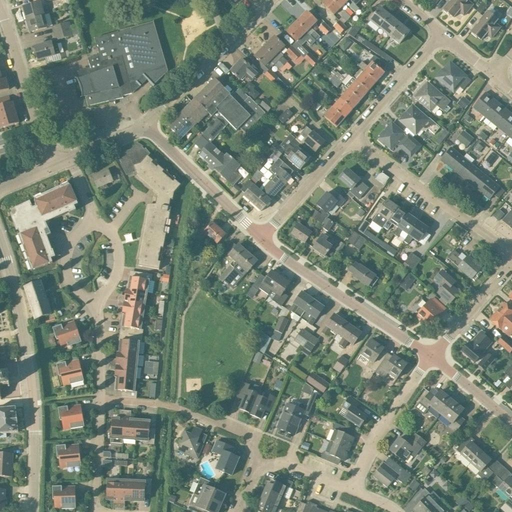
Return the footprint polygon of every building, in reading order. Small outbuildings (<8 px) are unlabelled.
[(333,0),(326,0),(322,5),(333,16),(341,8),(333,0)] [(333,0),(341,8),(349,0),(348,0),(333,0)] [(464,16),(473,5),(467,1),(468,0),(451,0),(443,10),(444,10),(443,11),(449,16),(450,15),(454,18),(459,12),(464,16)] [(27,20),(43,15),(40,2),(23,7),(27,20)] [(352,4),(349,7),(355,13),(359,10),(356,8),(352,4)] [(475,12),(480,16),(487,7),(482,4),(475,12)] [(376,33),(380,29),(390,16),(380,8),(370,21),(367,25),(376,33)] [(351,18),(344,11),(340,15),(347,22),(351,18)] [(307,12),(297,22),(307,32),(311,28),(317,22),(307,12)] [(492,39),(501,28),(495,24),(498,20),(488,12),(471,32),(472,33),(471,34),(477,39),(478,38),(481,41),(486,34),(492,39)] [(30,33),(47,29),(43,15),(27,20),(30,33)] [(389,37),(400,24),(390,16),(380,29),(389,37)] [(341,34),(347,28),(340,21),(333,27),(341,34)] [(140,87),(147,80),(154,86),(168,72),(154,22),(130,29),(130,28),(118,32),(118,33),(95,40),(102,62),(90,66),(90,68),(78,72),(80,80),(77,81),(78,81),(78,82),(79,84),(80,86),(81,87),(82,91),(82,93),(82,96),(85,95),(88,107),(109,102),(110,106),(118,104),(117,100),(123,98),(122,96),(133,94),(132,92),(139,85),(140,87)] [(310,36),(307,32),(297,22),(287,33),(296,42),(297,42),(301,46),(306,41),(311,46),(316,41),(311,36),(310,36)] [(71,29),(69,23),(52,27),(53,34),(71,29)] [(324,23),(319,29),(326,36),(332,30),(324,23)] [(400,24),(389,37),(399,45),(410,32),(400,24)] [(354,38),(360,30),(354,26),(348,34),(354,38)] [(53,34),(55,41),(73,36),(71,29),(53,34)] [(315,32),(310,36),(311,36),(316,41),(320,37),(315,32)] [(366,47),(369,43),(358,35),(355,40),(366,47)] [(265,47),(275,57),(285,68),(288,71),(292,67),(287,62),(282,57),(283,56),(279,52),(284,47),(275,37),(265,47)] [(38,59),(38,61),(55,56),(52,43),(34,48),(36,54),(35,55),(36,58),(38,59)] [(369,43),(366,47),(376,54),(379,50),(369,43)] [(298,64),(304,59),(292,46),(286,52),(295,61),(298,64)] [(285,68),(275,57),(265,47),(255,57),(260,62),(264,67),(265,67),(271,61),(280,70),(280,69),(282,72),(285,68)] [(393,59),(379,50),(376,54),(390,64),(393,59)] [(318,62),(309,53),(304,58),(313,67),(318,62)] [(382,71),(387,65),(374,56),(369,61),(372,63),(368,68),(362,62),(360,65),(351,57),(349,59),(364,72),(376,83),(385,73),(382,71)] [(353,70),(357,66),(349,59),(345,63),(353,70)] [(261,82),(255,76),(257,74),(251,69),(241,60),(231,72),(240,81),(241,80),(242,81),(246,78),(250,82),(251,81),(257,86),(261,82)] [(272,83),(273,83),(276,86),(281,81),(270,70),(269,70),(265,67),(264,67),(260,62),(256,67),(265,75),(264,75),(272,83)] [(459,87),(463,90),(471,81),(466,77),(466,78),(450,64),(444,71),(438,78),(454,92),(459,87)] [(333,77),(341,84),(345,79),(337,72),(336,73),(333,71),(330,75),(333,77)] [(368,92),(376,83),(364,72),(356,81),(368,92)] [(337,89),(341,84),(333,77),(329,82),(337,89)] [(344,87),(348,90),(361,101),(368,92),(356,81),(352,78),(344,87)] [(0,80),(0,92),(9,90),(6,79),(2,80),(0,80)] [(246,133),(256,123),(256,122),(265,114),(249,97),(240,106),(230,96),(215,80),(200,95),(202,97),(197,102),(208,113),(208,114),(210,115),(216,110),(237,131),(240,128),(246,133)] [(443,97),(427,84),(421,91),(422,91),(416,98),(431,112),(437,106),(443,111),(450,102),(444,96),(443,97)] [(353,110),(361,101),(348,90),(341,99),(353,110)] [(326,102),(329,98),(321,91),(317,95),(326,102)] [(496,104),(491,100),(492,98),(486,93),(473,108),(485,118),(498,103),(496,104)] [(326,102),(317,95),(313,100),(309,104),(318,111),(326,102)] [(0,117),(16,113),(13,102),(11,103),(9,97),(0,99),(0,117)] [(464,98),(458,105),(464,110),(470,103),(464,98)] [(265,99),(260,105),(268,113),(274,107),(265,99)] [(345,119),(353,110),(341,99),(333,108),(345,119)] [(208,113),(197,102),(194,104),(193,103),(181,114),(188,122),(192,117),(198,122),(197,123),(198,124),(208,114),(208,113)] [(508,114),(503,109),(504,108),(498,103),(485,118),(497,128),(510,113),(509,112),(508,114)] [(434,135),(440,128),(429,118),(428,120),(413,107),(406,114),(407,114),(401,121),(411,130),(416,135),(420,130),(423,132),(426,132),(428,129),(434,135)] [(337,128),(345,119),(333,108),(325,118),(337,128)] [(283,124),(292,114),(288,110),(278,119),(283,124)] [(0,129),(19,124),(16,113),(0,117),(0,129)] [(511,114),(510,113),(497,128),(509,138),(511,134),(511,114)] [(188,122),(181,114),(169,127),(181,139),(197,123),(198,122),(192,117),(188,122)] [(215,140),(226,127),(217,119),(206,132),(215,140)] [(407,138),(392,124),(386,131),(386,132),(380,139),(390,148),(397,140),(402,144),(400,146),(406,151),(414,142),(408,137),(407,138)] [(312,132),(307,127),(297,138),(294,135),(292,137),(295,139),(301,145),(301,144),(302,146),(305,143),(316,152),(324,142),(313,132),(312,132)] [(445,130),(440,136),(444,140),(449,134),(445,130)] [(465,132),(458,141),(467,148),(474,139),(465,132)] [(310,159),(297,149),(301,145),(295,139),(285,150),(284,150),(276,143),(269,150),(279,159),(284,153),(288,157),(287,159),(300,170),(310,159)] [(145,149),(143,148),(143,147),(137,143),(131,150),(118,154),(120,161),(121,161),(122,164),(121,164),(127,175),(136,172),(137,176),(159,195),(157,198),(156,205),(156,210),(149,209),(138,266),(159,270),(161,262),(158,262),(161,248),(163,248),(166,234),(164,234),(167,220),(169,220),(171,208),(169,208),(170,200),(173,200),(174,193),(181,185),(175,180),(173,182),(163,173),(164,171),(158,166),(157,168),(152,163),(153,161),(148,157),(150,154),(145,149)] [(210,144),(199,156),(210,165),(212,163),(216,167),(214,169),(232,185),(240,176),(235,171),(239,166),(227,155),(225,157),(210,144)] [(478,144),(475,149),(479,153),(483,148),(478,144)] [(453,170),(463,158),(451,148),(441,161),(453,170)] [(267,159),(264,155),(258,161),(262,165),(267,159)] [(496,159),(491,155),(486,161),(492,165),(496,159)] [(465,180),(475,168),(463,158),(453,170),(465,180)] [(280,190),(291,178),(289,176),(293,172),(279,159),(268,171),(272,175),(268,180),(280,190)] [(477,190),(488,178),(475,168),(465,180),(477,190)] [(359,200),(368,189),(360,182),(361,182),(347,170),(339,179),(351,190),(350,192),(359,200)] [(110,175),(109,171),(93,177),(97,189),(98,188),(99,191),(108,188),(106,185),(113,182),(120,179),(117,172),(110,175)] [(490,200),(500,188),(488,178),(477,190),(490,200)] [(271,200),(280,190),(268,180),(270,182),(261,193),(253,186),(244,196),(262,212),(271,201),(271,200)] [(78,205),(70,185),(69,186),(63,190),(62,187),(41,196),(43,198),(36,201),(37,204),(31,207),(30,204),(18,209),(19,211),(16,218),(14,218),(18,230),(19,229),(21,234),(19,235),(22,246),(25,245),(30,259),(27,260),(31,271),(53,263),(51,259),(56,258),(53,251),(52,251),(47,237),(51,235),(49,229),(50,225),(49,222),(69,213),(69,214),(76,211),(75,207),(78,205)] [(346,201),(337,193),(332,198),(327,193),(317,205),(322,209),(318,213),(327,218),(327,219),(330,216),(327,213),(335,204),(340,208),(346,201)] [(384,228),(398,208),(387,200),(372,222),(383,230),(384,228)] [(511,210),(502,221),(511,229),(511,210)] [(327,218),(318,213),(316,211),(311,218),(322,225),(327,218)] [(497,211),(493,217),(498,221),(503,216),(497,211)] [(404,242),(418,222),(408,215),(398,228),(394,235),(398,238),(403,231),(408,235),(404,242)] [(332,233),(336,227),(333,224),(334,223),(327,219),(327,218),(322,225),(320,227),(328,232),(329,231),(332,233)] [(363,235),(366,231),(370,225),(365,221),(358,231),(363,235)] [(404,242),(408,245),(413,238),(419,243),(428,229),(418,222),(404,242)] [(226,235),(213,223),(206,231),(203,228),(191,242),(195,246),(200,242),(207,235),(218,245),(226,235)] [(309,223),(305,229),(299,225),(292,235),(293,235),(292,236),(295,238),(297,240),(298,239),(305,244),(312,234),(310,233),(314,227),(309,223)] [(366,231),(363,235),(374,242),(376,238),(366,231)] [(359,251),(366,240),(354,232),(347,242),(359,251)] [(334,249),(337,245),(323,235),(313,249),(324,257),(331,247),(334,249)] [(384,249),(387,245),(376,238),(374,242),(384,249)] [(223,282),(248,254),(238,245),(229,256),(235,261),(219,279),(223,282)] [(397,252),(387,245),(384,249),(394,256),(397,252)] [(463,263),(458,258),(460,256),(455,251),(448,259),(459,268),(458,268),(472,280),(481,269),(468,257),(463,263)] [(232,290),(247,273),(257,262),(248,254),(223,282),(232,290)] [(421,260),(411,254),(404,263),(409,267),(407,269),(412,272),(421,260)] [(372,289),(379,279),(355,263),(349,271),(354,275),(353,276),(372,289)] [(271,291),(281,278),(272,271),(267,279),(261,275),(247,296),(252,300),(258,291),(260,289),(268,295),(271,291)] [(450,304),(459,294),(451,286),(454,283),(442,272),(436,280),(444,287),(439,294),(442,297),(439,301),(446,306),(449,303),(450,304)] [(151,281),(153,275),(139,273),(138,279),(131,277),(130,283),(128,283),(127,290),(147,293),(149,281),(151,281)] [(409,284),(413,278),(409,274),(404,281),(409,284)] [(290,284),(281,278),(271,291),(276,294),(272,301),(281,307),(288,297),(283,293),(290,284)] [(36,319),(51,314),(41,283),(26,288),(36,319)] [(145,306),(147,293),(127,290),(126,297),(128,297),(127,302),(145,306)] [(301,318),(313,300),(302,293),(294,305),(290,311),(301,318)] [(445,309),(434,299),(432,301),(431,300),(417,315),(424,322),(426,320),(431,324),(445,309)] [(316,320),(324,308),(313,300),(301,318),(311,326),(316,320)] [(143,318),(145,306),(127,302),(126,307),(124,307),(123,314),(143,318)] [(511,325),(511,310),(505,304),(497,312),(511,325)] [(506,334),(511,326),(511,325),(497,312),(490,320),(502,331),(506,334)] [(124,321),(122,334),(140,336),(143,318),(123,314),(122,321),(124,321)] [(338,334),(346,323),(335,315),(326,327),(322,333),(327,337),(332,330),(338,334)] [(282,334),(289,320),(281,317),(275,331),(282,334)] [(56,341),(60,340),(62,348),(80,342),(74,323),(62,327),(62,326),(52,329),(56,341)] [(353,345),(361,334),(346,323),(338,334),(343,338),(339,345),(344,349),(349,342),(353,345)] [(302,352),(313,336),(303,329),(294,341),(303,347),(300,351),(302,352)] [(482,353),(491,343),(480,333),(470,346),(468,344),(462,351),(475,363),(479,358),(482,361),(478,365),(485,371),(489,367),(493,370),(497,366),(493,362),(495,360),(488,353),(486,356),(483,354),(483,353),(482,353)] [(140,336),(122,334),(121,346),(119,346),(118,353),(138,355),(140,336)] [(264,355),(271,339),(262,334),(256,349),(264,355)] [(509,353),(511,349),(511,342),(503,334),(497,341),(509,353)] [(308,356),(319,341),(313,336),(302,352),(308,356)] [(370,380),(384,359),(379,356),(384,349),(371,341),(361,355),(370,361),(366,366),(374,372),(369,379),(370,380)] [(137,367),(138,355),(118,353),(117,360),(119,360),(119,366),(137,367)] [(407,365),(394,356),(389,363),(384,359),(370,380),(373,381),(378,374),(384,379),(388,374),(397,380),(407,365)] [(332,384),(349,361),(342,357),(334,369),(335,370),(331,376),(330,383),(332,384)] [(68,364),(68,360),(58,362),(61,376),(62,376),(64,385),(83,381),(78,361),(68,364)] [(136,380),(137,367),(119,366),(118,371),(116,371),(116,378),(136,380)] [(323,392),(330,382),(312,371),(305,382),(323,392)] [(0,375),(0,399),(2,400),(2,398),(1,398),(0,392),(0,386),(10,386),(12,386),(12,384),(10,385),(9,376),(11,376),(11,375),(9,375),(9,373),(7,374),(7,375),(0,375)] [(137,398),(137,392),(135,392),(136,380),(116,378),(115,385),(117,385),(116,390),(123,391),(123,397),(137,398)] [(258,395),(261,388),(251,383),(250,386),(244,384),(240,395),(245,397),(240,409),(250,413),(250,415),(258,395)] [(64,387),(57,389),(58,398),(66,396),(64,387)] [(438,394),(432,390),(422,403),(419,400),(414,407),(423,414),(430,406),(441,415),(452,401),(440,391),(438,394)] [(312,393),(307,406),(316,410),(321,397),(312,393)] [(268,400),(258,396),(259,395),(258,395),(250,415),(261,419),(266,407),(272,409),(276,398),(270,396),(268,400)] [(360,428),(367,417),(356,409),(359,404),(349,398),(343,408),(349,412),(345,418),(360,428)] [(456,433),(465,421),(459,416),(464,410),(452,401),(441,415),(452,423),(449,427),(456,433)] [(287,404),(277,429),(295,436),(303,415),(305,411),(303,411),(287,404)] [(69,408),(69,405),(59,407),(61,420),(63,420),(65,429),(83,426),(80,406),(69,408)] [(0,434),(18,432),(16,408),(0,410),(0,434)] [(111,442),(123,444),(124,440),(125,419),(121,419),(121,416),(113,415),(112,423),(109,423),(108,432),(111,432),(111,442)] [(138,417),(130,417),(129,420),(125,419),(124,440),(136,440),(138,417)] [(151,418),(138,417),(136,440),(149,442),(155,442),(156,428),(150,427),(151,418)] [(349,450),(354,438),(348,436),(351,430),(335,423),(332,430),(335,431),(330,442),(349,450)] [(197,443),(202,431),(195,428),(192,435),(184,432),(179,443),(181,444),(178,451),(198,459),(203,446),(197,443)] [(415,434),(407,444),(399,438),(389,451),(404,462),(410,454),(414,457),(421,447),(418,444),(416,443),(415,442),(419,437),(415,434)] [(470,463),(481,452),(476,448),(479,445),(469,436),(456,450),(461,454),(460,454),(470,463)] [(421,447),(426,441),(422,438),(418,444),(421,447)] [(207,440),(204,449),(210,451),(213,443),(207,440)] [(232,476),(239,458),(232,455),(235,449),(217,441),(212,452),(222,456),(216,469),(232,476)] [(300,448),(307,450),(309,444),(303,442),(300,448)] [(344,461),(349,450),(330,442),(326,453),(323,452),(321,459),(336,465),(339,459),(344,461)] [(57,460),(60,460),(61,468),(80,466),(78,446),(66,447),(66,446),(56,447),(57,460)] [(480,472),(477,475),(485,482),(493,473),(490,471),(498,462),(488,453),(486,456),(481,452),(470,463),(480,472)] [(0,453),(0,477),(11,478),(13,455),(0,453)] [(412,476),(389,458),(385,464),(384,463),(373,477),(388,488),(396,478),(405,485),(412,476)] [(429,473),(434,478),(439,473),(434,468),(429,473)] [(499,489),(508,498),(511,494),(511,475),(507,471),(503,476),(499,472),(494,478),(495,479),(491,482),(499,489)] [(194,494),(200,497),(221,506),(226,495),(214,490),(216,484),(201,478),(198,484),(194,494)] [(291,489),(294,483),(281,478),(279,483),(272,480),(270,484),(268,483),(265,490),(284,498),(288,488),(291,489)] [(105,490),(107,499),(107,500),(119,501),(120,481),(108,480),(108,482),(105,490)] [(145,502),(145,495),(151,495),(152,480),(146,480),(146,482),(133,481),(132,501),(145,502)] [(420,485),(414,480),(409,487),(415,492),(420,485)] [(132,501),(133,481),(120,481),(119,501),(132,501)] [(447,491),(452,486),(448,482),(443,487),(447,491)] [(52,487),(52,500),(56,500),(56,508),(75,508),(75,488),(62,488),(62,487),(52,487)] [(415,511),(428,511),(436,504),(428,497),(430,495),(425,489),(413,500),(418,505),(413,510),(415,511)] [(279,508),(284,498),(265,490),(261,501),(279,508)] [(194,494),(190,504),(187,510),(192,511),(204,511),(205,511),(207,511),(218,511),(221,506),(200,497),(194,494)] [(277,511),(279,508),(261,501),(258,508),(260,508),(258,511),(277,511)] [(303,511),(307,505),(301,502),(296,511),(303,511)] [(320,511),(321,510),(313,507),(314,504),(308,502),(307,505),(303,511),(320,511)] [(469,503),(464,507),(468,511),(469,511),(473,508),(469,503)]
